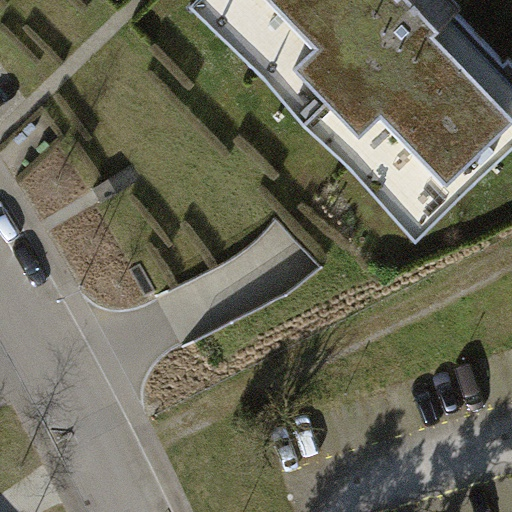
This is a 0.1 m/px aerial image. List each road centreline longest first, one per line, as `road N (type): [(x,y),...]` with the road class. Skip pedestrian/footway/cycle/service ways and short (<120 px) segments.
road 1 (track): [(511,261),(110,463)]
road 2 (residential): [(133,511),(73,377),(0,256)]
